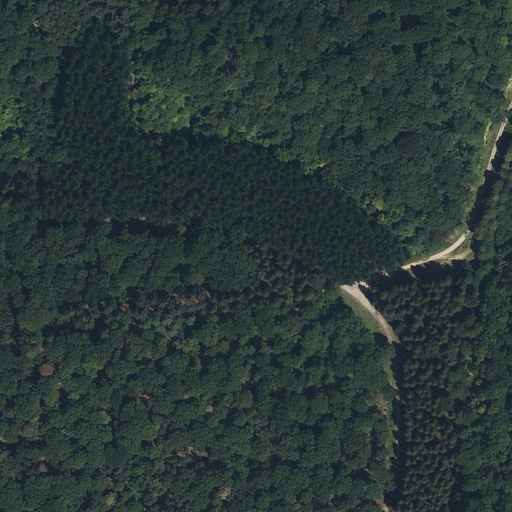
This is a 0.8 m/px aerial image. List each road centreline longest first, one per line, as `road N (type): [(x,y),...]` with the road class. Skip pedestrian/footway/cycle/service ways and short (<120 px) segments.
road 1 (track): [(387,511),(398,444),(387,329),(362,302),(272,240),(210,219),(131,109),(132,55)]
road 2 (track): [(329,278),(443,261),(465,242),(511,108)]
road 3 (track): [(0,215),(55,224),(210,219)]
